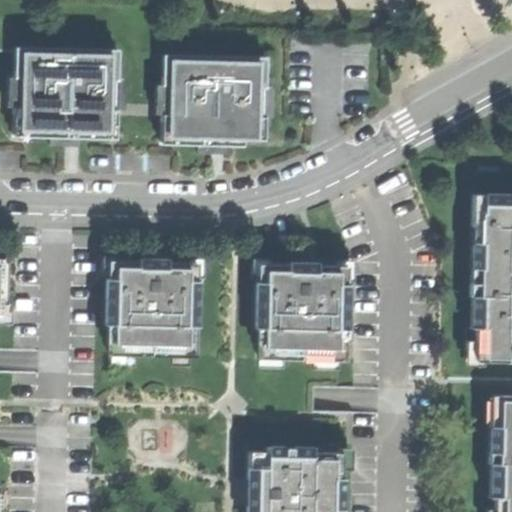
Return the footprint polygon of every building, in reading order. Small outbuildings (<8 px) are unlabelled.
[(13,47),(12,76),(16,76),(15,109),(11,109),(11,138),(60,139),(114,140),(114,110),(111,110),(111,78),(115,78),(115,49),(13,47)] [(161,56),(161,85),(167,85),(167,117),(160,117),(160,147),(207,147),(242,147),(242,140),(263,140),(263,118),(259,118),(260,87),(265,87),(265,57),(161,56)] [(491,196),(470,196),(470,227),(480,227),(479,284),(468,284),(468,301),(471,301),(470,329),(474,329),(474,362),(511,362),(511,199),(511,197),(491,196)] [(137,261),(109,261),(109,280),(105,280),(104,325),(108,325),(107,356),(190,357),(190,328),(195,328),(196,281),(191,281),(192,262),(165,262),(165,266),(137,266),(137,261)] [(287,265),(259,264),(259,283),(255,283),(254,327),(258,327),(258,360),(340,361),(340,338),(345,338),(345,284),(341,284),(341,266),(314,265),(314,269),(287,269),(287,265)] [(511,511),(511,397),(499,397),(498,453),(487,453),(487,464),(489,464),(489,495),(494,495),(493,511),(511,511)] [(265,452),(246,452),(244,511),(338,511),(340,453),(311,453),(311,448),(265,447),(265,452)]
